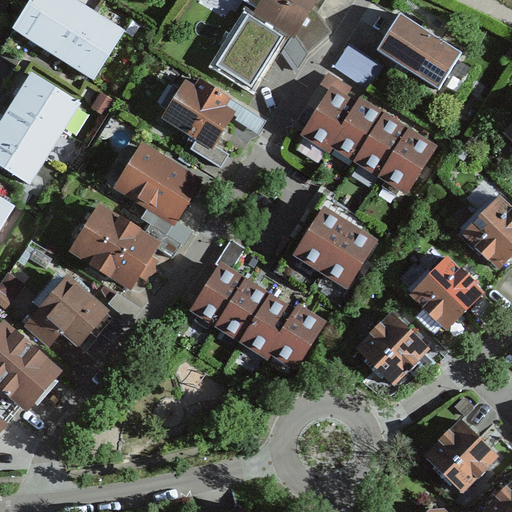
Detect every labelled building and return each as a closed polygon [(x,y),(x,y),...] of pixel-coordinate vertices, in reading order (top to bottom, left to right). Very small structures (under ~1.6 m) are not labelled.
[(0,0),(0,16),(10,0),(0,0)] [(32,0),(15,29),(33,40),(42,46),(70,0),(32,0)] [(97,14),(74,0),(70,0),(42,46),(67,62),(97,14)] [(244,0),(260,10),(258,12),(269,19),(277,24),(294,34),(295,33),(311,6),(315,0),(244,0)] [(295,33),(308,53),(331,32),(317,14),(319,11),(311,6),(295,33)] [(124,31),(97,14),(67,62),(94,79),(124,31)] [(401,14),(378,50),(439,90),(463,53),(401,14)] [(249,15),(217,66),(252,88),(284,37),(273,30),(277,24),(269,19),(265,25),(249,15)] [(19,63),(33,40),(15,29),(1,53),(19,63)] [(299,67),(308,53),(295,33),(294,34),(285,47),(299,67)] [(371,58),(349,43),(334,66),(355,81),(371,58)] [(384,66),(371,58),(355,81),(368,90),(384,66)] [(333,87),(331,91),(345,99),(352,87),(328,73),(323,82),(333,87)] [(15,101),(63,130),(80,103),(32,74),(15,101)] [(199,137),(211,146),(213,144),(232,114),(222,107),(229,96),(204,80),(196,91),(187,85),(167,117),(199,137)] [(345,99),(331,91),(305,132),(331,148),(334,143),(357,107),(345,99)] [(244,106),(229,96),(222,107),(232,114),(237,117),(244,106)] [(0,125),(0,127),(47,157),(63,130),(15,101),(0,125)] [(359,159),(385,118),(360,102),(357,107),(334,143),(359,159)] [(258,135),(267,121),(244,106),(237,117),(235,120),(258,135)] [(383,174),(409,133),(385,118),(359,159),(383,174)] [(47,157),(0,127),(0,164),(30,183),(47,157)] [(408,190),(434,149),(409,133),(383,174),(408,190)] [(213,144),(211,146),(199,137),(191,149),(221,168),(229,154),(213,144)] [(200,182),(146,148),(121,188),(149,206),(141,219),(150,224),(167,235),(176,220),(200,182)] [(495,194),(478,212),(511,244),(511,208),(500,197),(500,198),(495,194)] [(0,228),(14,207),(0,198),(0,228)] [(102,209),(75,251),(94,263),(93,265),(110,276),(111,274),(130,285),(154,246),(156,243),(144,235),(138,232),(139,230),(122,219),(121,220),(102,209)] [(324,212),(298,253),(324,269),(349,228),(324,212)] [(466,232),(465,234),(477,246),(476,247),(489,260),(490,258),(501,269),(511,256),(511,244),(478,212),(462,228),(466,232)] [(176,220),(167,235),(177,241),(186,226),(176,220)] [(174,258),(182,244),(177,241),(167,235),(150,224),(144,235),(156,243),(154,246),(174,258)] [(374,243),(349,228),(324,269),(348,284),(374,243)] [(246,249),(231,240),(216,264),(220,267),(230,273),(246,249)] [(443,256),(426,272),(465,311),(483,293),(473,283),(475,281),(463,269),(461,271),(448,258),(446,259),(443,256)] [(220,267),(194,308),(220,324),(246,283),(230,273),(220,267)] [(413,293),(412,294),(425,307),(424,308),(437,321),(438,319),(448,329),(465,311),(426,272),(410,289),(413,293)] [(108,313),(67,278),(40,309),(63,329),(81,344),(91,332),(96,337),(108,323),(103,319),(108,313)] [(246,283),(220,324),(244,339),(270,298),(246,283)] [(142,308),(118,293),(110,304),(131,323),(142,308)] [(270,298),(244,339),(270,355),(272,351),(295,313),(270,298)] [(63,329),(40,309),(26,326),(48,346),(63,329)] [(272,351),(298,366),(324,324),(298,309),(295,313),(272,351)] [(410,330),(392,312),(381,323),(379,321),(369,331),(371,333),(356,348),(366,357),(363,360),(372,368),(410,330)] [(26,407),(58,371),(3,324),(0,327),(0,404),(11,414),(21,402),(26,407)] [(429,348),(410,330),(372,368),(381,378),(384,374),(394,384),(409,370),(410,371),(420,361),(419,359),(429,348)] [(0,426),(11,414),(0,404),(0,426)] [(441,442),(427,457),(436,465),(433,468),(442,476),(480,438),(462,421),(451,432),(449,430),(439,440),(441,442)] [(498,456),(480,438),(442,476),(451,485),(454,483),(463,491),(477,476),(479,479),(489,469),(487,467),(498,456)] [(498,498),(484,511),(511,511),(511,484),(510,487),(508,485),(497,497),(498,498)]
